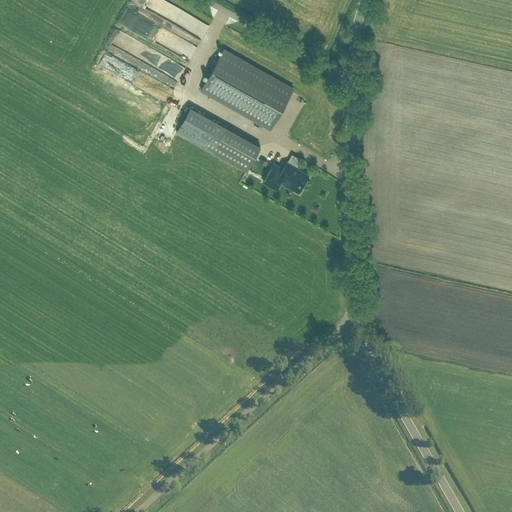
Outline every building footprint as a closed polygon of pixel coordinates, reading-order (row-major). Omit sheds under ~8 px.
[(174,20),(174,7),(165,7),(165,20),(174,20)] [(187,57),(192,48),(148,25),(143,34),(187,57)] [(200,89),(270,128),(293,88),(223,48),(200,89)] [(156,52),(146,62),(160,75),(170,64),(156,52)] [(134,57),(132,62),(140,67),(143,62),(134,57)] [(237,165),(246,170),(260,146),(250,141),(237,165)] [(263,181),(275,188),(279,181),(287,186),(288,185),(298,191),(308,174),(294,167),(295,166),(287,161),(283,168),(273,163),(263,181)]
